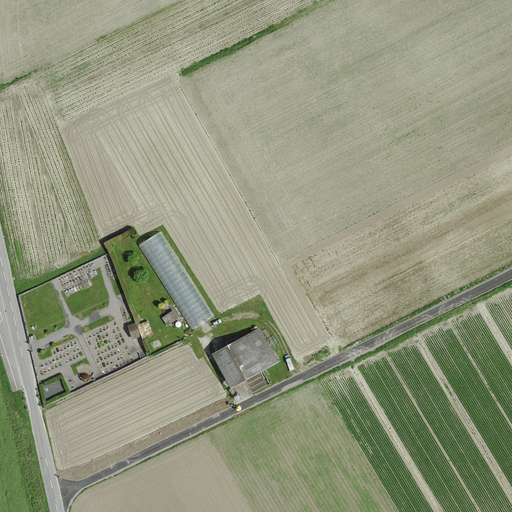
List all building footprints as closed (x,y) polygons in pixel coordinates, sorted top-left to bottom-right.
[(140,247),(193,331),(215,317),(162,233),(140,247)] [(178,318),(174,310),(162,317),(167,325),(178,318)] [(154,334),(148,321),(140,324),(136,325),(140,336),(141,339),(145,338),(154,334)] [(135,323),(128,325),(133,340),(140,336),(136,325),(135,323)] [(262,329),(214,354),(233,389),(281,364),(262,329)]
